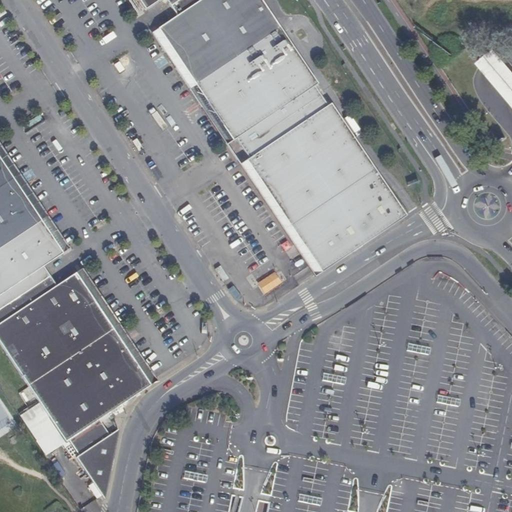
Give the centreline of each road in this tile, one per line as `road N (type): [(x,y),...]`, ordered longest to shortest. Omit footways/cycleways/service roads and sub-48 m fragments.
road 1 (unclassified): [(16,0),(232,325)]
road 2 (unclassified): [(263,346),(411,252),(437,245),(463,253),(511,314)]
road 3 (primary): [(488,181),(362,0)]
road 4 (unclassified): [(434,217),(257,327)]
road 5 (residential): [(118,511),(133,433),(152,407),(226,350)]
road 6 (primary): [(328,0),(429,150)]
